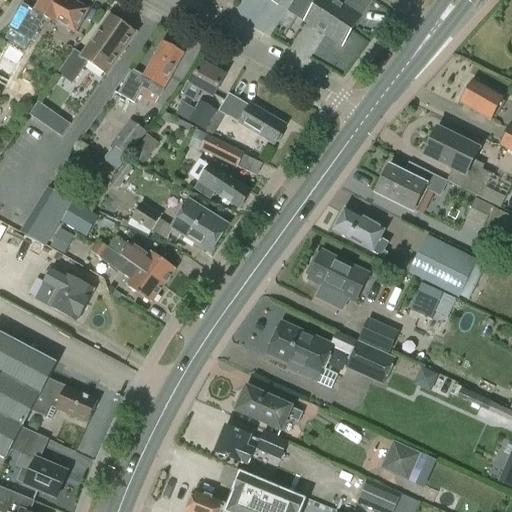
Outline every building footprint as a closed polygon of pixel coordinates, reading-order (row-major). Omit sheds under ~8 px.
[(40,0),(34,12),(22,5),(8,29),(31,42),(44,19),(57,26),(58,26),(74,35),(88,11),(70,1),(70,0),(40,0)] [(280,0),(291,7),(308,19),(305,23),(340,48),(373,1),(371,0),(280,0)] [(87,62),(105,75),(135,33),(111,16),(82,57),(74,51),(58,74),(72,84),(87,62)] [(134,104),(143,88),(159,97),(183,54),(162,43),(143,77),(131,70),(117,94),(134,104)] [(7,46),(0,58),(0,83),(6,87),(24,54),(7,46)] [(190,85),(186,83),(180,94),(192,100),(198,90),(212,98),(225,75),(203,63),(190,85)] [(503,97),(473,81),(461,104),(491,120),(503,97)] [(219,123),(224,116),(228,119),(229,118),(274,145),(285,126),(251,105),(249,107),(228,95),(218,113),(219,113),(214,120),(219,123)] [(205,132),(216,113),(199,103),(188,123),(205,132)] [(146,133),(130,121),(111,145),(127,158),(146,133)] [(511,126),(500,145),(511,151),(511,126)] [(446,181),(480,198),(492,175),(471,165),(478,149),(437,129),(431,141),(428,140),(423,151),(426,152),(424,155),(452,169),(446,181)] [(147,160),(159,145),(147,136),(136,150),(131,156),(138,161),(142,156),(147,160)] [(243,154),(207,136),(200,150),(236,168),(243,154)] [(215,192),(239,208),(251,191),(225,174),(223,177),(198,161),(189,175),(199,182),(194,190),(209,201),(215,192)] [(447,182),(408,162),(403,173),(390,167),(377,193),(413,211),(425,188),(440,196),(447,182)] [(125,164),(111,184),(118,190),(133,169),(125,164)] [(53,191),(40,219),(56,227),(69,199),(53,191)] [(493,207),(476,199),(466,219),(484,228),(511,241),(511,217),(493,208),(493,207)] [(172,229),(211,253),(228,226),(189,201),(172,229)] [(99,218),(73,203),(61,224),(86,239),(99,218)] [(130,221),(138,225),(151,234),(152,232),(164,240),(171,228),(159,220),(161,216),(142,204),(130,221)] [(373,252),(380,239),(386,228),(346,207),(333,230),(373,252)] [(73,237),(60,230),(50,248),(64,255),(73,237)] [(485,267),(476,263),(426,238),(408,272),(459,298),(459,296),(469,301),(485,267)] [(131,242),(120,257),(125,260),(126,259),(164,285),(176,269),(151,251),(148,254),(131,242)] [(91,254),(130,281),(126,285),(151,303),(164,285),(126,259),(125,260),(120,257),(109,250),(108,249),(108,250),(106,252),(97,246),(91,254)] [(369,276),(322,253),(308,280),(323,288),(322,290),(337,298),(339,295),(355,303),(369,276)] [(0,291),(9,294),(16,273),(0,267),(0,291)] [(93,290),(54,268),(43,288),(54,294),(48,304),(76,320),(93,290)] [(425,283),(412,308),(440,322),(453,297),(425,283)] [(399,333),(368,319),(358,341),(389,355),(399,333)] [(333,349),(334,347),(332,345),(282,323),(267,355),(293,367),(291,371),(332,390),(338,377),(324,371),(333,349)] [(11,452),(23,428),(31,413),(49,380),(57,364),(0,333),(0,458),(6,461),(11,452)] [(337,333),(332,345),(334,347),(333,349),(351,357),(358,342),(337,333)] [(396,360),(359,343),(348,369),(385,385),(396,360)] [(428,354),(423,367),(466,382),(470,369),(428,354)] [(438,377),(421,369),(420,373),(414,385),(431,392),(436,380),(438,377)] [(49,380),(31,413),(46,419),(51,408),(88,424),(98,402),(49,380)] [(237,411),(282,431),(288,418),(300,423),(304,414),(248,388),(246,393),(241,393),(237,403),(239,407),(237,411)] [(457,398),(511,423),(511,413),(461,390),(457,398)] [(251,434),(227,425),(217,450),(241,460),(246,447),(257,451),(280,461),(287,443),(263,433),(261,439),(251,435),(251,434)] [(49,440),(23,428),(11,452),(22,456),(17,466),(23,469),(17,481),(56,498),(66,473),(39,461),(49,440)] [(409,480),(420,456),(396,445),(385,469),(409,480)] [(233,491),(228,504),(195,490),(186,511),(303,511),(309,499),(240,471),(232,490),(233,491)] [(511,476),(503,472),(498,483),(511,489),(511,476)] [(369,481),(359,504),(378,511),(416,511),(421,504),(369,481)] [(0,511),(26,511),(25,511),(30,499),(0,486),(0,511)]
